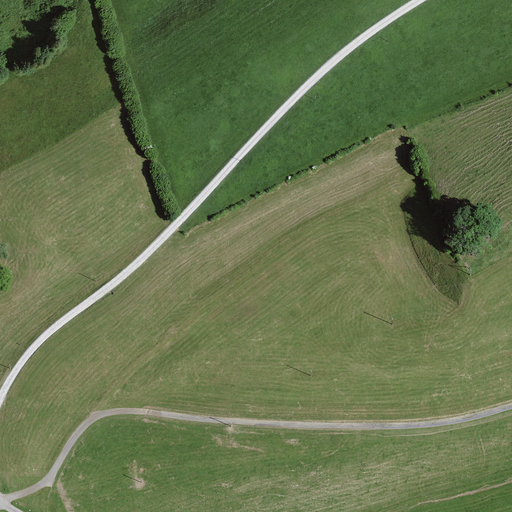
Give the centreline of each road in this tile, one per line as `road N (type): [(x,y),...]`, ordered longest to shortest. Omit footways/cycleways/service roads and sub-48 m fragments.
road 1 (track): [(0,400),(25,358),(129,271),(300,90),(422,0)]
road 2 (track): [(511,405),(451,419),(341,424),(120,409),(78,429),(47,479),(0,499)]
